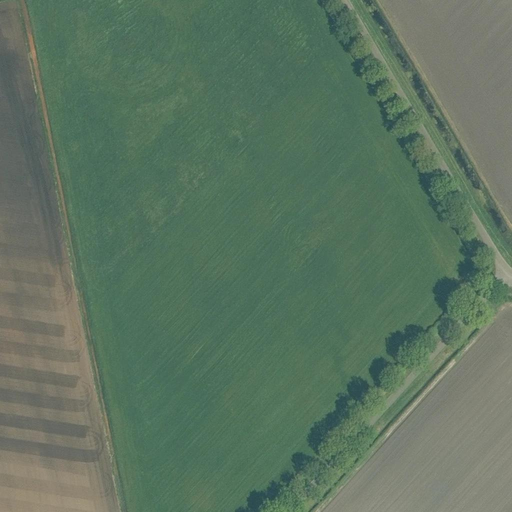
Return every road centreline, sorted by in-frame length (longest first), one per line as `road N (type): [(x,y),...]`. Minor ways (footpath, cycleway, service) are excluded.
road 1 (unclassified): [(289,511),(506,274)]
road 2 (unclassified): [(506,274),(345,0)]
